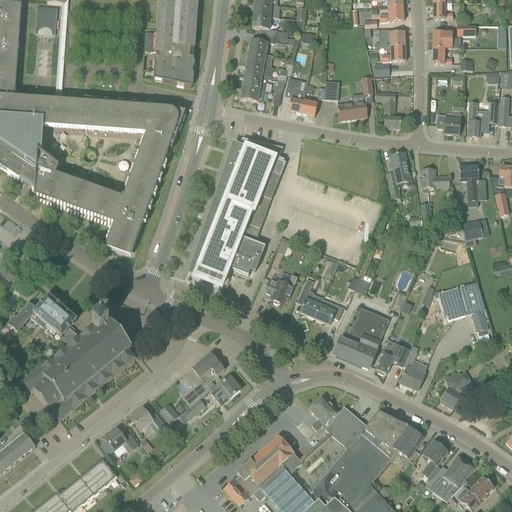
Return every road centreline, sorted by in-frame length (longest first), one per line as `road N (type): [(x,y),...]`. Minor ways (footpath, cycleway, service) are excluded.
road 1 (residential): [(0,507),(174,367),(201,319)]
road 2 (residential): [(511,470),(357,384),(319,378),(279,389)]
road 3 (residential): [(420,145),(212,111)]
road 4 (unclassified): [(131,511),(279,389)]
road 5 (residential): [(147,295),(0,201)]
road 6 (residential): [(147,295),(196,151)]
road 7 (residential): [(420,145),(416,0)]
road 8 (residential): [(133,74),(135,38),(73,34),(71,69)]
